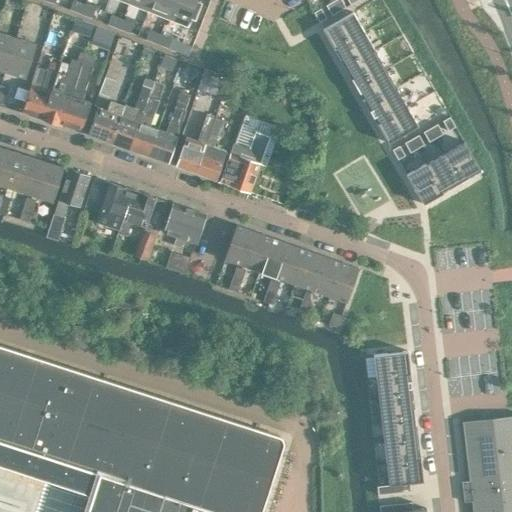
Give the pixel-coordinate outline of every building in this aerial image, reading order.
[(84,4),(73,0),(72,0),(69,9),(80,13),(84,4)] [(150,0),(129,0),(128,2),(147,9),(150,0)] [(150,0),(147,9),(166,16),(172,0),(150,0)] [(172,0),(166,16),(186,24),(195,0),(172,0)] [(345,0),(340,0),(335,4),(339,10),(348,5),(345,0)] [(52,19),(54,7),(33,3),(31,15),(52,19)] [(95,8),(84,4),(80,13),(91,18),(95,8)] [(335,4),(325,9),(329,16),(339,10),(335,4)] [(325,9),(316,14),(320,21),(329,16),(325,9)] [(352,11),(322,28),(334,48),(364,31),(352,11)] [(122,19),(111,14),(107,24),(118,28),(122,19)] [(133,23),(122,19),(118,28),(129,32),(133,23)] [(91,41),(110,48),(115,31),(97,25),(91,41)] [(160,34),(149,29),(145,38),(156,43),(160,34)] [(364,31),(334,48),(344,67),(375,49),(364,31)] [(0,69),(4,71),(14,37),(0,32),(0,69)] [(171,38),(160,34),(156,43),(167,47),(171,38)] [(35,44),(14,37),(4,71),(24,77),(35,44)] [(375,49),(344,67),(355,85),(385,68),(375,49)] [(78,98),(86,74),(89,65),(90,66),(93,56),(80,52),(77,61),(79,62),(60,124),(80,130),(89,102),(78,98)] [(168,69),(172,58),(164,55),(160,66),(168,69)] [(21,111),(41,117),(42,118),(50,89),(56,72),(60,61),(51,59),(42,87),(30,83),(21,111)] [(71,59),(66,75),(56,72),(50,89),(42,118),(60,124),(79,62),(77,61),(71,59)] [(204,68),(199,80),(218,87),(218,73),(218,72),(205,67),(204,68)] [(385,68),(355,85),(366,104),(396,87),(385,68)] [(104,76),(98,93),(110,97),(115,80),(104,76)] [(222,79),(222,102),(234,102),(234,79),(222,79)] [(150,126),(164,84),(153,80),(151,87),(152,88),(130,149),(149,156),(158,129),(150,126)] [(124,103),(119,115),(121,116),(111,143),(130,149),(152,88),(151,87),(142,84),(134,107),(124,103)] [(396,87),(366,104),(377,123),(407,106),(396,87)] [(166,162),(190,94),(181,90),(166,132),(158,129),(149,156),(166,162)] [(207,94),(196,90),(190,107),(201,111),(207,94)] [(87,134),(107,141),(111,143),(121,116),(119,115),(116,114),(119,107),(111,105),(109,111),(97,107),(87,134)] [(407,106),(377,123),(388,143),(418,125),(407,106)] [(174,165),(194,172),(214,117),(206,114),(197,140),(184,136),(174,165)] [(449,116),(440,121),(443,128),(453,123),(449,116)] [(221,120),(214,117),(194,172),(215,179),(225,150),(212,146),(221,120)] [(440,121),(430,127),(434,134),(443,128),(440,121)] [(430,127),(421,132),(425,139),(434,134),(430,127)] [(233,142),(220,180),(229,183),(229,185),(248,192),(268,136),(256,132),(250,148),(233,142)] [(421,132),(411,138),(415,144),(425,139),(421,132)] [(411,138),(402,143),(406,150),(415,144),(411,138)] [(464,140),(444,151),(461,181),(481,170),(464,140)] [(402,143),(393,148),(397,155),(406,150),(402,143)] [(0,153),(0,185),(11,189),(21,155),(2,149),(0,153)] [(444,151),(426,162),(443,192),(461,181),(444,151)] [(21,155),(11,189),(31,195),(41,161),(21,155)] [(51,202),(62,168),(41,161),(31,195),(51,202)] [(426,162),(406,174),(423,204),(443,192),(426,162)] [(49,225),(46,235),(58,239),(65,216),(63,215),(67,202),(79,206),(89,176),(67,169),(49,225)] [(132,190),(95,178),(86,205),(101,210),(97,221),(119,228),(132,190)] [(169,202),(155,198),(132,190),(119,228),(117,235),(126,238),(130,227),(142,230),(133,254),(147,259),(156,233),(157,234),(159,227),(168,203),(169,202)] [(1,194),(0,198),(0,212),(5,214),(10,197),(1,194)] [(22,207),(32,210),(35,199),(26,196),(22,207)] [(159,227),(163,229),(162,231),(175,236),(172,246),(180,248),(183,238),(196,242),(205,214),(169,202),(168,203),(159,227)] [(32,210),(22,207),(19,218),(29,221),(32,210)] [(223,258),(241,265),(253,231),(235,224),(223,258)] [(241,265),(259,271),(270,237),(253,231),(241,265)] [(259,271),(276,277),(288,243),(270,237),(259,271)] [(288,243),(276,277),(293,283),(305,249),(288,243)] [(305,249),(293,283),(310,289),(322,255),(305,249)] [(170,250),(165,267),(185,273),(190,257),(170,250)] [(310,289),(327,295),(339,261),(322,255),(310,289)] [(339,261),(327,295),(345,301),(357,268),(339,261)] [(232,277),(241,280),(245,269),(236,266),(232,277)] [(241,280),(232,277),(228,288),(237,291),(241,280)] [(266,289),(276,293),(280,281),(270,278),(266,289)] [(276,293),(266,289),(262,300),(272,304),(276,293)] [(301,302),(310,305),(314,294),(305,290),(301,302)] [(310,305),(301,302),(297,313),(306,316),(310,305)] [(341,315),(332,312),(328,323),(338,327),(341,315)] [(261,511),(283,445),(283,444),(283,443),(283,442),(283,441),(283,440),(283,439),(282,439),(282,438),(281,437),(280,436),(279,435),(278,435),(119,383),(0,344),(0,441),(92,471),(122,481),(115,502),(115,503),(112,511),(261,511)] [(407,350),(373,354),(376,377),(410,372),(407,350)] [(410,372),(376,377),(378,398),(413,394),(410,372)] [(413,394),(378,398),(381,419),(415,415),(413,394)] [(415,415),(381,419),(383,441),(418,437),(415,415)] [(511,511),(511,415),(461,422),(471,511),(511,511)] [(418,437),(383,441),(386,462),(420,458),(418,437)] [(420,458),(386,462),(389,485),(399,484),(409,483),(423,481),(420,458)] [(409,483),(399,484),(400,492),(410,490),(409,483)] [(389,485),(388,485),(389,493),(400,492),(399,484),(389,485)] [(388,485),(377,486),(378,494),(389,493),(388,485)] [(412,500),(401,502),(402,510),(412,508),(412,500)] [(401,502),(390,503),(391,511),(392,511),(402,510),(401,502)] [(390,503),(379,504),(380,511),(381,511),(391,511),(390,503)]
